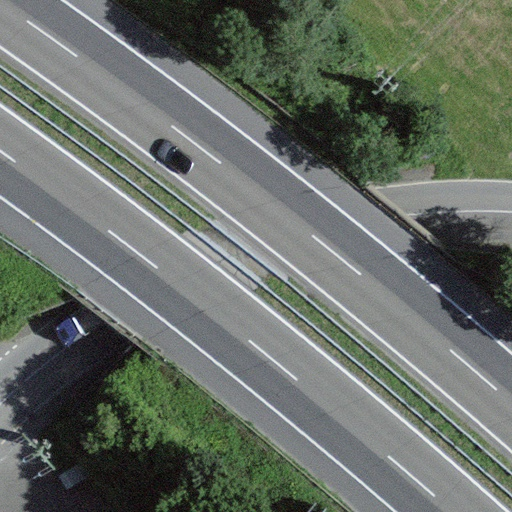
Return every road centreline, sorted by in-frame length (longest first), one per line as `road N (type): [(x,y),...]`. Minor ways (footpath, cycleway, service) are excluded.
road 1 (motorway): [(511,398),(274,200),(0,2)]
road 2 (motorway): [(0,151),(458,511)]
road 3 (unclassified): [(0,402),(106,319),(202,274),(417,214),(511,212)]
